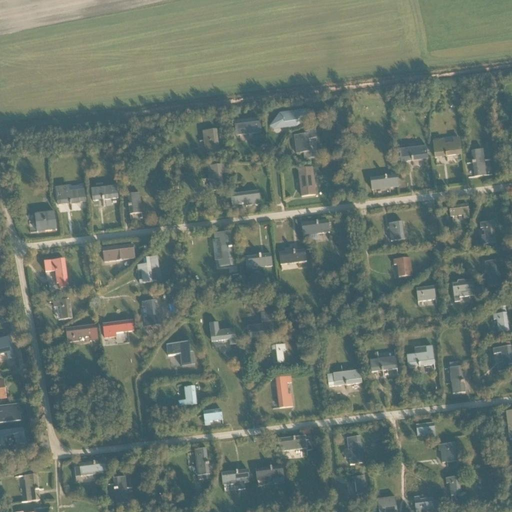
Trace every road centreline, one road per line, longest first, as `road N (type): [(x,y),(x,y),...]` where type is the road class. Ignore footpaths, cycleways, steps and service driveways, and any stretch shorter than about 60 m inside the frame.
road 1 (residential): [(17,246),(52,442),(67,455),(511,400)]
road 2 (residential): [(511,187),(17,246)]
